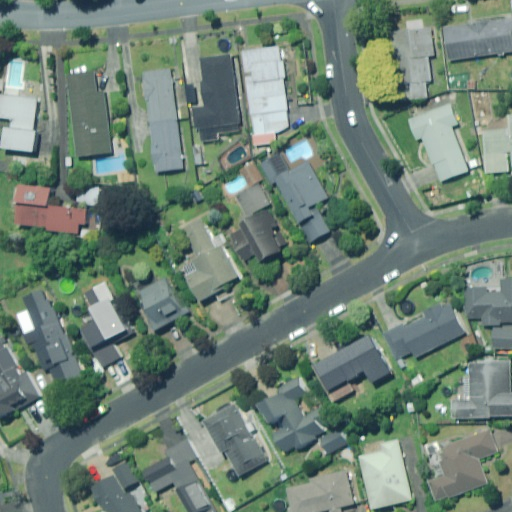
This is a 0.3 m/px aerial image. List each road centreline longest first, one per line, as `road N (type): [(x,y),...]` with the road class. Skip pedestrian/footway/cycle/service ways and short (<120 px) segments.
road 1 (residential): [(51,511),(43,474),(59,448),(419,250)]
road 2 (residential): [(419,250),(350,118),(332,0)]
road 3 (residential): [(0,12),(105,12),(199,0)]
